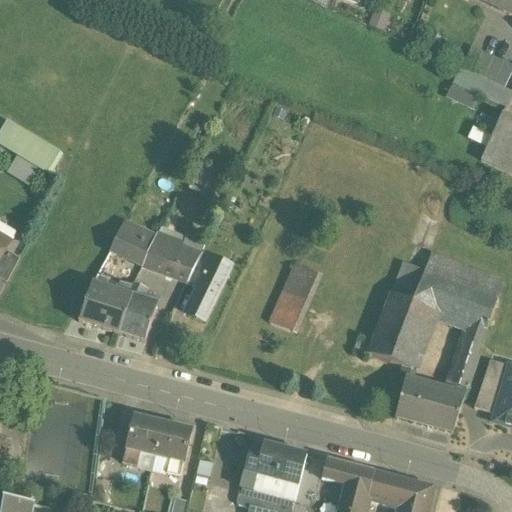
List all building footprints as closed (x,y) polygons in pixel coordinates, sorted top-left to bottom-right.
[(511,0),(490,0),(511,10),(511,0)] [(511,76),(511,68),(471,50),(462,71),(505,91),(511,76)] [(511,101),(511,95),(486,84),(480,98),(507,111),(511,101)] [(511,122),(503,118),(482,165),(511,178),(511,122)] [(62,157),(7,125),(0,136),(0,149),(50,179),(62,157)] [(318,214),(310,232),(326,239),(334,220),(318,214)] [(151,251),(119,236),(109,254),(142,269),(151,251)] [(202,257),(156,241),(151,251),(142,269),(159,277),(187,287),(202,257)] [(20,261),(6,253),(0,262),(0,281),(7,286),(20,261)] [(202,257),(187,287),(198,292),(186,316),(204,325),(231,271),(202,257)] [(294,265),(269,325),(297,336),(322,276),(294,265)] [(481,296),(425,274),(413,306),(435,315),(470,329),(481,296)] [(146,292),(134,287),(128,302),(131,303),(139,306),(146,292)] [(128,302),(90,290),(79,325),(119,338),(131,303),(128,302)] [(498,302),(481,296),(470,329),(488,334),(498,302)] [(413,306),(393,298),(370,359),(412,375),(435,315),(413,306)] [(139,306),(131,303),(119,338),(146,346),(157,312),(139,306)] [(470,329),(451,387),(454,387),(469,391),(488,334),(470,329)] [(509,370),(490,364),(474,412),(495,418),(509,370)] [(511,370),(509,370),(495,418),(492,426),(511,431),(511,370)] [(421,390),(404,386),(395,421),(411,426),(421,390)] [(469,391),(454,387),(450,398),(465,402),(469,391)] [(450,398),(421,390),(411,426),(453,437),(465,402),(450,398)] [(163,427),(134,421),(127,453),(141,457),(156,460),(163,427)] [(193,434),(163,427),(156,460),(170,463),(185,467),(193,434)] [(308,457),(265,446),(262,458),(250,455),(245,476),(299,490),(308,457)] [(141,457),(127,453),(124,467),(138,470),(141,457)] [(185,467),(170,463),(167,477),(182,480),(185,467)] [(374,476),(329,464),(324,481),(347,487),(340,511),(365,511),(367,504),(374,476)] [(299,490),(245,476),(241,491),(253,495),(295,506),(299,490)] [(392,481),(374,476),(367,504),(385,508),(392,481)] [(428,511),(434,491),(392,481),(385,508),(399,511),(428,511)] [(239,497),(194,485),(187,511),(248,511),(253,495),(241,491),(239,497)] [(111,511),(116,493),(101,492),(98,511),(111,511)] [(293,511),(295,506),(253,495),(248,511),(293,511)] [(3,502),(1,511),(0,511),(32,511),(33,507),(3,502)]
